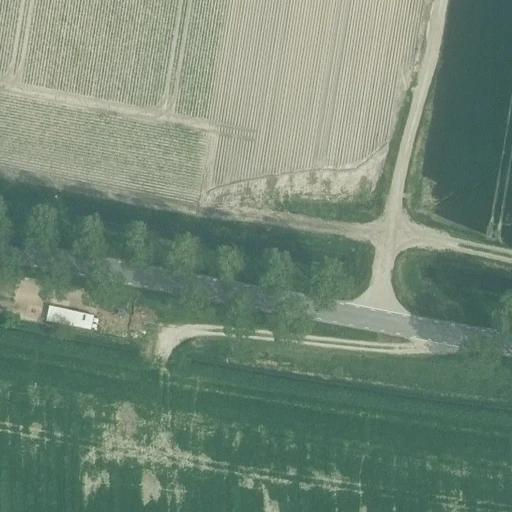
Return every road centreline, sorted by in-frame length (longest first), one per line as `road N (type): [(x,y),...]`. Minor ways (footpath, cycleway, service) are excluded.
road 1 (tertiary): [(511,345),(0,249)]
road 2 (track): [(374,320),(439,0)]
road 3 (track): [(162,361),(168,342),(190,331),(408,348),(469,337)]
road 4 (track): [(511,258),(390,232)]
road 5 (track): [(270,217),(390,232)]
